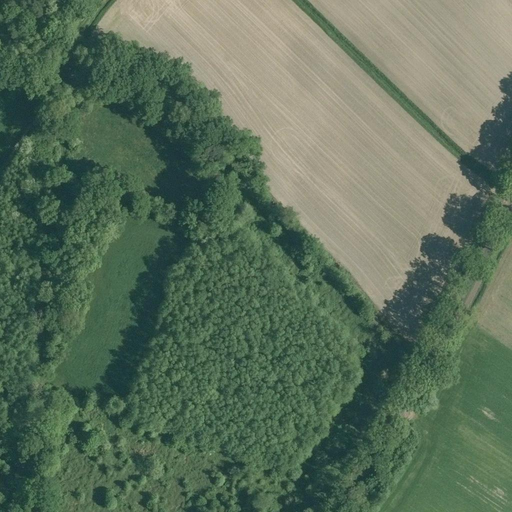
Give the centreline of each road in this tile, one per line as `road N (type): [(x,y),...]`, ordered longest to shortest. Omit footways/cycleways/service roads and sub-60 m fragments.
road 1 (track): [(45,511),(62,78)]
road 2 (unclassified): [(334,511),(511,207)]
